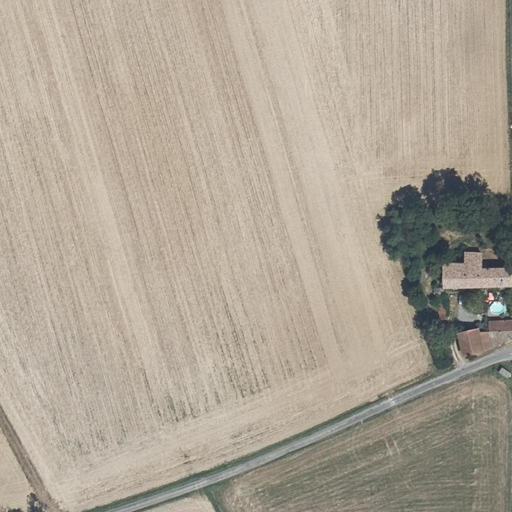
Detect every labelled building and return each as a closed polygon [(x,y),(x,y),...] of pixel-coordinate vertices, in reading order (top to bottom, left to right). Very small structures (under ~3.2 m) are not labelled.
[(511,286),(511,268),(507,269),(507,262),(484,263),(484,254),(467,255),(467,263),(447,264),(448,283),(442,283),(443,289),(438,289),(443,319),(453,318),(448,288),(511,286)] [(491,314),(503,312),(501,305),(490,307),(491,314)] [(511,338),(511,320),(492,322),(492,329),(492,347),(511,338)] [(484,350),(492,347),(492,329),(482,331),(484,350)] [(467,355),(484,350),(482,331),(462,335),(467,355)] [(500,367),(497,373),(508,378),(511,372),(500,367)]
